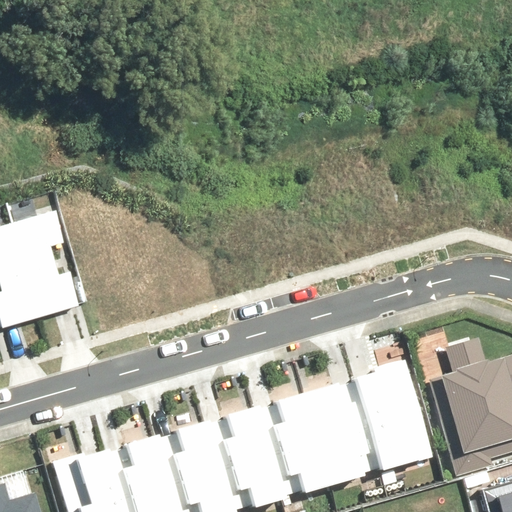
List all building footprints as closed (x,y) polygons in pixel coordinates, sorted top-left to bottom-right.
[(50,208),(10,220),(37,313),(77,302),(67,268),(57,271),(49,242),(59,240),(50,208)] [(10,220),(0,222),(0,283),(2,289),(0,289),(0,319),(1,323),(37,313),(10,220)] [(446,358),(426,364),(457,473),(511,457),(511,375),(503,344),(481,350),(474,326),(439,336),(446,358)] [(411,358),(364,371),(390,462),(437,449),(411,358)] [(368,470),(388,464),(362,373),(311,387),(338,482),(369,473),(368,470)] [(304,490),(334,481),(307,387),(275,396),(276,400),(258,405),(283,492),(303,486),(304,490)] [(249,504),(280,495),(280,492),(255,405),(254,401),(222,410),(224,414),(204,420),(229,506),(248,501),(249,504)] [(224,511),(229,511),(202,417),(170,426),(172,431),(153,437),(174,511),(224,511)] [(171,511),(151,438),(149,433),(117,442),(118,447),(100,452),(117,511),(171,511)] [(59,511),(114,511),(95,447),(45,461),(59,511)] [(7,475),(0,477),(0,511),(40,511),(36,493),(13,499),(7,475)] [(511,511),(511,483),(488,492),(493,511),(511,511)]
